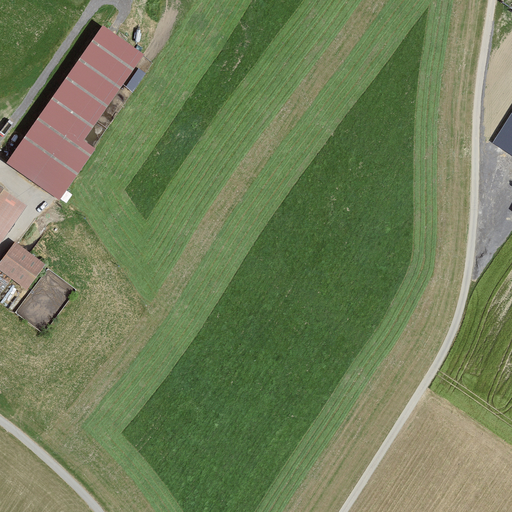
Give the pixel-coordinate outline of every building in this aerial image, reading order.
[(102,25),(10,161),(59,194),(93,145),(84,139),(143,53),(102,25)] [(496,142),(511,150),(511,130),(504,127),(496,142)] [(0,182),(0,242),(28,203),(0,182)] [(45,262),(14,240),(0,259),(0,268),(27,288),(45,262)] [(50,308),(30,293),(17,311),(39,327),(46,318),(44,317),(50,308)]
